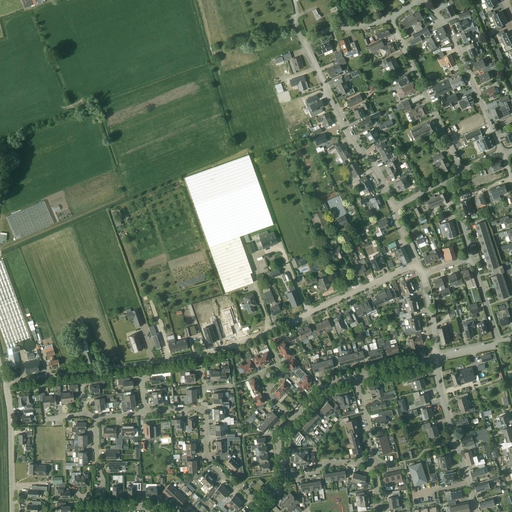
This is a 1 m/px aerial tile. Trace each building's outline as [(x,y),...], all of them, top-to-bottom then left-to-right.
[(455,6),(452,0),(451,0),(448,2),(450,6),(444,9),(448,18),(455,14),(452,7),(455,6)] [(485,2),(487,8),(486,9),(488,12),(494,9),(492,6),(499,3),(496,0),(490,0),(485,2)] [(318,15),(316,9),(312,11),(317,19),(321,17),(319,15),(318,15)] [(411,16),(422,35),(424,34),(426,32),(428,31),(429,31),(427,26),(423,29),(418,21),(423,18),(419,11),(411,16)] [(494,11),(488,14),(490,17),(491,16),(494,22),(505,17),(502,11),(496,14),(494,11)] [(422,35),(411,16),(402,22),(406,29),(412,25),(416,32),(413,34),(415,39),(417,38),(419,36),(422,35)] [(460,21),(456,22),(460,31),(464,29),(465,30),(470,28),(474,27),(469,16),(460,19),(460,21)] [(494,22),(493,22),(496,28),(495,28),(497,31),(503,29),(501,26),(508,23),(505,17),(494,22)] [(441,36),(443,39),(447,37),(446,34),(443,27),(436,30),(440,36),(441,36)] [(465,34),(462,35),(465,42),(475,38),(473,31),(471,32),(470,28),(465,30),(464,30),(465,34)] [(389,30),(377,34),(378,39),(391,35),(389,30)] [(435,43),(443,39),(441,36),(440,36),(436,30),(433,31),(435,35),(432,36),(430,37),(429,38),(430,40),(428,41),(428,42),(426,43),(426,44),(426,45),(427,46),(428,47),(427,47),(429,49),(430,49),(432,51),(439,47),(438,46),(437,46),(435,43)] [(504,30),(498,33),(499,36),(500,36),(503,41),(511,37),(511,31),(511,30),(505,33),(504,30)] [(420,36),(409,42),(411,46),(422,40),(420,36)] [(511,37),(503,41),(505,47),(504,47),(506,51),(511,48),(510,45),(511,44),(511,37)] [(351,49),(347,38),(341,41),(345,52),(346,57),(358,53),(356,47),(351,49)] [(382,40),(367,46),(370,52),(379,48),(380,49),(383,57),(396,51),(392,43),(385,46),(382,40)] [(324,44),(317,47),(320,55),(321,57),(325,56),(323,53),(333,49),(329,41),(323,44),(324,44)] [(481,51),(481,50),(480,50),(479,50),(476,42),(470,45),(472,49),(468,51),(471,58),(481,54),(481,53),(482,53),(482,52),(482,51),(481,51)] [(435,51),(436,54),(439,53),(440,57),(445,56),(442,48),(435,51)] [(334,53),(337,61),(343,58),(341,51),(334,53)] [(456,65),(451,54),(444,57),(444,58),(441,59),(443,65),(447,63),(449,68),(456,65)] [(301,64),(299,57),(292,59),(295,70),(303,68),(302,64),(301,64)] [(343,58),(337,61),(338,64),(327,69),(328,70),(327,70),(328,73),(329,73),(331,76),(332,78),(338,76),(337,74),(342,71),(340,66),(341,65),(341,66),(346,63),(344,57),(343,58)] [(391,61),(390,57),(382,61),(386,68),(389,66),(391,70),(398,66),(395,59),(391,61)] [(483,59),(474,63),(477,70),(482,68),(483,71),(490,68),(496,66),(496,65),(497,65),(495,61),(489,64),(485,65),(483,59)] [(484,74),(479,76),(482,83),(491,79),(489,73),(491,72),(491,70),(490,68),(483,71),(484,74)] [(409,74),(397,79),(400,84),(401,87),(412,82),(409,74)] [(439,95),(453,89),(465,84),(460,74),(450,79),(449,79),(449,80),(435,87),(435,86),(433,87),(437,97),(439,96),(439,95)] [(351,79),(349,75),(339,80),(341,83),(338,85),(342,95),(347,93),(348,96),(355,92),(353,88),(350,90),(346,81),(351,79)] [(290,82),(291,86),(298,84),(300,91),(308,88),(304,76),(290,81),(290,82)] [(503,81),(502,80),(491,84),(492,87),(485,90),(488,98),(497,94),(495,88),(500,86),(499,85),(500,85),(499,83),(503,81)] [(402,88),(398,90),(401,97),(405,95),(405,96),(409,94),(409,95),(410,96),(413,94),(412,92),(416,91),(413,83),(402,88)] [(363,101),(360,94),(347,101),(350,107),(363,101)] [(451,96),(442,101),(445,107),(450,105),(449,103),(453,101),(454,103),(459,101),(457,97),(456,94),(451,96)] [(464,109),(475,103),(471,94),(463,98),(464,100),(459,102),(462,109),(463,109),(464,109)] [(494,116),(495,119),(496,121),(499,119),(499,118),(502,117),(501,113),(510,110),(507,102),(510,100),(508,95),(500,99),(502,103),(501,104),(501,106),(492,110),(494,115),(494,116)] [(307,102),(306,103),(307,107),(311,106),(313,111),(310,113),(312,116),(311,117),(323,112),(323,111),(322,111),(321,108),(324,107),(321,100),(317,102),(314,103),(313,101),(315,101),(313,97),(306,100),(307,102)] [(368,102),(362,104),(364,107),(355,111),(356,115),(355,115),(356,118),(357,118),(358,118),(365,115),(363,111),(366,110),(366,109),(370,108),(368,102)] [(428,114),(424,105),(420,107),(409,112),(413,121),(424,116),(428,114)] [(366,119),(359,123),(363,129),(373,124),(372,123),(377,121),(375,117),(381,114),(380,111),(371,115),(372,117),(366,119)] [(330,118),(328,113),(320,117),(317,118),(319,123),(322,121),(325,128),(332,124),(330,118)] [(466,126),(469,132),(479,128),(477,124),(483,122),(479,114),(468,120),(470,124),(466,126)] [(398,123),(396,118),(392,119),(391,119),(379,124),(381,130),(387,127),(387,128),(394,126),(394,125),(398,123)] [(436,131),(431,121),(427,123),(427,124),(411,131),(416,140),(431,132),(432,133),(436,131)] [(320,128),(318,125),(312,128),(315,135),(322,132),(321,128),(320,128)] [(375,128),(371,131),(366,134),(369,139),(367,140),(370,143),(371,142),(372,143),(377,140),(377,139),(378,139),(379,141),(381,140),(380,138),(381,137),(378,133),(375,128)] [(480,129),(465,136),(467,140),(474,137),(476,141),(480,139),(485,151),(486,150),(486,151),(490,149),(489,149),(493,147),(488,135),(483,137),(481,134),(482,134),(480,129)] [(327,141),(324,134),(316,137),(315,135),(310,137),(312,142),(315,141),(317,146),(327,141)] [(461,140),(453,143),(457,151),(464,147),(461,140)] [(380,153),(391,148),(389,144),(387,145),(385,141),(375,146),(378,151),(379,151),(380,153)] [(340,146),(338,142),(333,145),(327,149),(330,153),(336,149),(341,157),(338,159),(341,164),(339,165),(340,168),(346,164),(344,160),(351,156),(345,147),(346,147),(344,144),(340,146)] [(393,153),(391,148),(380,153),(381,156),(383,162),(393,157),(391,154),(393,153)] [(438,154),(432,157),(437,167),(441,165),(444,172),(452,168),(446,157),(444,158),(444,157),(440,159),(438,154)] [(184,177),(209,247),(225,292),(253,282),(250,273),(252,272),(239,236),(273,224),(248,155),(184,177)] [(400,166),(397,160),(390,163),(392,167),(387,169),(391,178),(399,175),(396,168),(400,166)] [(500,161),(489,166),(489,167),(490,170),(491,172),(503,167),(500,161)] [(349,179),(352,184),(359,180),(360,179),(358,175),(362,174),(356,162),(348,166),(353,177),(349,179)] [(400,181),(394,184),(398,192),(410,186),(406,178),(407,177),(406,174),(399,178),(400,181)] [(360,183),(359,180),(352,184),(349,185),(350,188),(360,183)] [(373,190),(368,180),(360,184),(365,194),(373,190)] [(490,189),(493,196),(489,197),(491,202),(501,198),(500,195),(507,192),(505,184),(490,189)] [(489,207),(482,189),(472,192),(479,211),(489,207)] [(435,197),(434,195),(430,197),(431,199),(427,201),(431,209),(441,204),(441,205),(445,203),(449,201),(445,192),(441,194),(441,195),(435,197)] [(336,205),(341,203),(338,196),(322,203),(325,210),(336,205)] [(374,212),(380,209),(379,208),(382,206),(378,196),(369,200),(374,212)] [(470,199),(461,202),(465,215),(474,212),(470,199)] [(54,223),(44,200),(6,217),(15,240),(54,223)] [(346,214),(341,203),(336,205),(340,214),(338,215),(339,218),(334,221),(337,228),(348,223),(344,215),(346,214)] [(418,218),(422,216),(419,207),(414,209),(418,218)] [(321,212),(310,216),(314,226),(316,225),(319,230),(327,226),(321,212)] [(508,216),(500,218),(501,224),(505,223),(506,227),(511,225),(511,218),(508,219),(507,216),(508,216)] [(114,220),(116,227),(122,225),(119,218),(118,219),(114,220)] [(388,222),(386,219),(377,223),(381,232),(383,231),(389,228),(387,224),(386,222),(388,222)] [(447,231),(449,238),(458,235),(454,220),(440,224),(442,232),(447,231)] [(508,296),(503,279),(501,274),(503,273),(502,272),(505,271),(502,265),(498,266),(484,222),(475,224),(489,269),(497,267),(499,274),(492,276),(499,299),(508,296)] [(267,231),(258,234),(264,249),(278,243),(274,232),(268,234),(267,231)] [(416,238),(418,245),(425,242),(423,235),(416,238)] [(431,254),(433,261),(440,258),(437,252),(441,250),(436,239),(432,240),(436,249),(430,252),(431,254)] [(252,242),(246,245),(250,254),(256,252),(252,242)] [(343,256),(339,245),(326,251),(327,252),(323,254),(326,262),(328,261),(327,260),(329,259),(330,261),(343,256)] [(399,257),(407,253),(404,247),(398,249),(396,246),(390,249),(392,253),(396,251),(399,257)] [(456,258),(453,246),(442,249),(446,261),(456,258)] [(371,260),(375,271),(383,268),(381,264),(385,263),(381,253),(377,255),(377,254),(373,256),(374,259),(371,260)] [(410,260),(407,253),(399,257),(402,264),(410,260)] [(433,261),(431,254),(427,256),(426,253),(423,254),(427,263),(433,261)] [(307,264),(304,257),(297,260),(297,259),(291,261),(293,268),(299,266),(299,265),(301,264),(301,266),(307,264)] [(20,351),(19,346),(17,347),(16,342),(31,337),(3,260),(0,260),(0,327),(8,349),(7,349),(8,353),(11,369),(21,367),(17,352),(20,351)] [(365,261),(360,264),(364,272),(366,271),(365,270),(369,269),(365,261)] [(364,272),(360,264),(358,265),(359,267),(355,268),(358,275),(364,272)] [(270,273),(272,278),(280,275),(278,269),(270,273)] [(471,280),(468,269),(462,271),(467,285),(472,283),(474,287),(476,286),(474,279),(471,280)] [(410,279),(417,276),(415,271),(408,274),(410,279)] [(451,286),(455,285),(456,287),(463,284),(461,278),(457,280),(455,274),(448,276),(451,286)] [(334,285),(333,282),(331,283),(328,275),(317,279),(323,295),(334,291),(332,286),(334,285)] [(306,281),(308,286),(318,283),(316,278),(306,281)] [(444,284),(442,278),(434,280),(436,287),(440,285),(443,296),(450,293),(449,288),(445,289),(444,284)] [(401,284),(404,289),(413,285),(410,280),(401,284)] [(413,285),(404,289),(406,295),(403,296),(404,299),(409,297),(409,294),(415,290),(413,285)] [(389,289),(381,293),(384,301),(386,303),(387,304),(389,303),(390,301),(388,299),(392,297),(393,299),(397,297),(393,289),(389,291),(389,289)] [(301,303),(300,299),(296,290),(295,290),(290,292),(287,293),(289,299),(292,307),(301,303)] [(384,301),(381,293),(375,296),(376,297),(372,299),(376,307),(379,306),(378,303),(384,301)] [(253,306),(256,305),(253,294),(244,297),(249,313),(254,312),(253,306)] [(273,307),(270,308),(273,315),(281,312),(280,309),(282,308),(280,301),(276,303),(273,296),(265,299),(267,304),(271,303),(273,307)] [(409,297),(404,299),(404,302),(407,301),(408,303),(409,307),(418,304),(417,299),(414,299),(410,300),(409,297)] [(362,303),(366,312),(368,315),(371,314),(372,314),(373,314),(374,317),(375,317),(376,319),(379,318),(376,310),(372,302),(369,304),(367,301),(362,303)] [(511,315),(511,311),(508,301),(505,302),(507,308),(504,309),(506,313),(503,314),(504,318),(500,319),(501,321),(499,321),(498,323),(498,325),(501,324),(502,326),(510,323),(508,317),(511,315)] [(362,315),(366,312),(362,303),(357,306),(358,308),(355,310),(356,312),(358,317),(358,318),(362,316),(362,315)] [(418,304),(409,307),(409,310),(406,311),(407,313),(399,315),(399,318),(405,317),(411,315),(410,312),(420,310),(418,304)] [(131,311),(126,313),(127,317),(132,315),(137,327),(143,325),(142,323),(138,309),(131,311)] [(229,309),(222,312),(227,324),(222,325),(223,329),(222,330),(224,333),(225,333),(226,337),(233,335),(230,326),(234,325),(232,319),(229,309)] [(348,319),(345,320),(347,324),(349,323),(350,324),(355,322),(356,324),(360,322),(357,317),(358,317),(356,312),(353,314),(351,311),(350,311),(350,310),(345,312),(346,313),(345,313),(348,319)] [(409,325),(420,323),(419,317),(412,318),(411,315),(405,317),(406,320),(408,319),(409,325)] [(349,328),(347,324),(345,320),(345,319),(342,321),(340,318),(338,317),(337,318),(336,317),(333,319),(339,332),(349,328)] [(327,319),(321,322),(324,330),(325,330),(330,327),(332,330),(333,329),(335,333),(336,333),(331,322),(329,323),(327,319)] [(38,340),(34,320),(30,321),(34,341),(38,340)] [(469,323),(468,321),(464,322),(464,324),(467,338),(474,336),(472,328),(475,327),(474,322),(469,323)] [(476,324),(478,329),(480,328),(482,335),(488,333),(484,321),(478,323),(476,324)] [(324,330),(321,322),(315,325),(317,327),(314,328),(314,329),(317,335),(320,334),(319,332),(324,330)] [(414,333),(415,333),(414,330),(421,328),(420,323),(409,325),(404,326),(405,329),(404,329),(405,335),(414,333)] [(94,341),(88,325),(84,326),(90,342),(94,341)] [(303,327),(303,328),(307,337),(313,335),(314,337),(314,338),(318,336),(317,335),(314,329),(311,330),(308,325),(303,327)] [(197,334),(194,326),(185,328),(187,337),(197,334)] [(212,326),(203,329),(208,343),(213,341),(216,340),(213,332),(212,326)] [(307,337),(303,327),(297,330),(300,335),(297,337),(299,342),(303,341),(302,340),(307,337)] [(446,327),(438,329),(441,344),(451,342),(449,333),(447,327),(446,327)] [(415,333),(414,333),(416,338),(409,339),(411,349),(418,347),(417,345),(423,343),(420,332),(415,333)] [(90,350),(85,333),(73,337),(78,354),(80,353),(81,356),(84,355),(87,364),(94,361),(91,350),(90,350)] [(128,337),(134,353),(143,349),(137,333),(128,337)] [(159,334),(158,333),(155,334),(155,335),(152,336),(156,349),(163,347),(159,334)] [(171,353),(178,351),(174,338),(167,340),(171,353)] [(29,339),(28,339),(27,339),(27,340),(26,340),(25,341),(24,341),(24,342),(23,343),(23,344),(23,345),(23,346),(23,347),(23,348),(24,349),(25,350),(26,351),(27,351),(28,351),(29,352),(29,351),(30,351),(31,351),(32,351),(32,350),(33,350),(33,349),(34,349),(34,348),(35,347),(35,346),(35,345),(35,344),(34,343),(34,342),(33,341),(32,341),(32,340),(31,340),(30,339),(29,339)] [(175,342),(178,351),(188,348),(186,339),(175,342)] [(387,355),(393,354),(390,344),(389,340),(385,341),(386,345),(385,346),(387,355)] [(276,344),(280,352),(288,349),(284,341),(276,344)] [(376,342),(372,343),(376,358),(382,357),(380,349),(377,349),(376,342)] [(390,344),(393,354),(399,352),(396,343),(390,344)] [(55,355),(52,344),(45,346),(46,349),(45,349),(47,357),(50,357),(50,361),(51,367),(59,365),(58,359),(54,360),(53,355),(55,355)] [(78,355),(74,346),(69,347),(73,357),(78,355)] [(338,353),(336,353),(337,356),(339,364),(339,366),(345,364),(342,356),(341,352),(340,346),(337,347),(338,353)] [(359,348),(356,348),(359,361),(365,359),(362,351),(360,351),(359,348)] [(289,351),(288,349),(280,352),(281,355),(283,354),(286,359),(294,355),(291,350),(289,351)] [(349,363),(354,362),(352,353),(349,354),(348,350),(346,351),(349,363)] [(39,357),(37,351),(27,353),(28,359),(39,357)] [(260,353),(259,353),(264,365),(267,364),(266,362),(271,359),(268,351),(262,353),(260,353)] [(492,359),(491,354),(481,356),(483,362),(492,359)] [(262,366),(264,365),(261,357),(258,358),(257,356),(252,358),(252,359),(256,367),(261,364),(262,366)] [(296,362),(294,356),(286,360),(288,365),(286,366),(287,369),(290,368),(292,372),(300,368),(299,365),(296,367),(294,363),(296,362)] [(328,356),(325,356),(329,369),(334,367),(336,366),(335,364),(335,360),(332,361),(331,359),(329,359),(328,356)] [(324,370),(321,361),(319,362),(318,358),(316,359),(319,371),(324,370)] [(256,367),(252,359),(250,360),(249,359),(246,360),(248,363),(245,364),(249,372),(252,371),(251,369),(256,367)] [(39,360),(32,362),(34,372),(41,371),(39,360)] [(26,374),(34,372),(32,362),(24,363),(26,374)] [(246,374),(249,372),(245,364),(242,365),(241,363),(238,364),(239,367),(237,368),(240,374),(245,371),(246,374)] [(223,370),(219,370),(220,381),(226,380),(226,373),(229,373),(228,366),(225,366),(222,366),(223,370)] [(452,373),(454,381),(464,378),(464,379),(474,375),(472,367),(452,373)] [(185,382),(189,382),(189,384),(194,383),(194,381),(195,381),(194,374),(187,374),(187,370),(180,371),(180,377),(184,376),(185,382)] [(220,381),(219,370),(210,371),(210,381),(220,381)] [(171,375),(170,372),(157,374),(157,377),(150,378),(151,384),(160,383),(160,380),(165,379),(166,378),(165,376),(171,375)] [(305,375),(300,379),(309,387),(311,385),(309,383),(313,379),(308,375),(307,377),(305,375)] [(410,378),(406,379),(407,382),(407,383),(411,382),(413,390),(425,387),(423,378),(422,378),(421,375),(420,375),(412,377),(410,378)] [(464,378),(454,381),(455,386),(476,380),(474,375),(464,379),(464,378)] [(125,378),(118,379),(118,385),(123,384),(124,389),(125,388),(126,391),(131,391),(131,388),(133,387),(132,381),(130,381),(126,382),(125,378)] [(245,382),(249,390),(259,385),(258,382),(257,383),(255,380),(254,380),(253,378),(250,379),(250,380),(245,382)] [(309,387),(300,379),(300,380),(298,378),(295,382),(296,383),(294,385),(301,392),(305,388),(307,390),(309,387)] [(285,380),(279,387),(285,393),(290,388),(291,388),(293,386),(290,383),(291,383),(287,379),(285,380)] [(89,389),(89,392),(90,392),(94,392),(95,395),(100,394),(99,391),(100,391),(99,387),(103,387),(103,384),(105,383),(105,380),(96,381),(96,385),(90,386),(90,389),(89,389)] [(66,393),(67,402),(74,401),(73,395),(76,394),(75,388),(78,388),(78,384),(69,385),(70,392),(66,393)] [(387,395),(395,393),(394,390),(382,393),(381,388),(378,389),(378,388),(380,388),(379,384),(368,387),(370,393),(376,392),(377,398),(387,395)] [(261,388),(259,385),(249,390),(252,398),(255,397),(257,396),(260,394),(259,392),(261,391),(259,388),(261,388)] [(155,392),(152,392),(153,398),(162,397),(161,392),(166,391),(165,387),(158,388),(158,391),(155,392)] [(279,387),(273,393),(278,397),(279,399),(281,397),(285,393),(279,387)] [(213,393),(213,398),(222,398),(222,397),(225,397),(225,389),(215,390),(215,391),(214,391),(214,393),(213,393)] [(57,390),(57,392),(58,397),(61,396),(61,403),(67,402),(66,393),(60,394),(60,390),(57,390)] [(49,396),(50,406),(56,405),(55,398),(58,398),(58,397),(57,392),(54,392),(55,395),(49,396)] [(121,396),(122,401),(135,400),(134,394),(133,392),(116,393),(117,397),(121,396)] [(419,396),(418,392),(413,393),(415,401),(420,400),(421,404),(429,401),(427,393),(419,396)] [(31,404),(30,393),(18,395),(20,407),(24,406),(23,401),(24,400),(26,400),(27,401),(27,403),(28,404),(31,404)] [(50,406),(49,396),(45,396),(44,393),(39,393),(40,400),(43,400),(44,407),(50,406)] [(395,393),(387,395),(377,398),(378,400),(376,400),(376,401),(371,403),(373,410),(385,407),(384,401),(394,399),(393,398),(396,397),(395,393)] [(460,405),(470,402),(469,399),(467,400),(466,397),(468,396),(467,393),(461,395),(462,398),(458,399),(460,405)] [(95,405),(107,403),(107,398),(113,397),(113,394),(100,395),(101,398),(94,399),(95,405)] [(196,400),(196,394),(187,395),(184,395),(184,400),(184,401),(185,403),(184,404),(187,404),(187,401),(196,400)] [(344,395),(347,407),(350,406),(349,403),(352,403),(352,402),(356,401),(354,396),(351,397),(350,394),(344,395)] [(257,396),(255,397),(256,399),(257,402),(255,403),(256,406),(264,402),(263,399),(265,398),(264,395),(258,398),(257,396)] [(339,400),(333,402),(338,406),(338,407),(337,408),(339,409),(339,410),(340,409),(339,409),(347,407),(344,395),(338,397),(339,400)] [(162,397),(153,398),(153,403),(161,402),(161,405),(168,404),(167,396),(162,397)] [(223,402),(222,398),(213,398),(213,400),(212,400),(212,402),(213,402),(213,403),(222,403),(222,406),(229,405),(229,402),(223,402)] [(403,399),(398,400),(401,412),(407,410),(403,399)] [(135,400),(122,401),(122,405),(122,406),(121,406),(121,410),(128,409),(128,406),(135,405),(135,400)] [(327,402),(323,406),(330,413),(330,412),(332,410),(333,412),(335,412),(335,411),(337,412),(339,413),(340,412),(339,410),(339,409),(337,408),(338,407),(338,406),(333,402),(332,401),(330,404),(331,405),(331,406),(327,402)] [(470,402),(460,405),(462,411),(468,410),(469,413),(475,411),(475,408),(470,409),(469,406),(471,405),(470,402)] [(108,408),(107,403),(95,405),(96,410),(102,409),(103,412),(109,411),(109,408),(108,408)] [(229,408),(229,405),(222,406),(222,408),(212,409),(212,414),(223,414),(223,409),(229,408)] [(330,413),(323,406),(320,410),(325,415),(323,417),(327,421),(330,419),(328,418),(332,414),(330,412),(330,413)] [(418,409),(413,410),(415,416),(421,414),(424,414),(426,418),(433,416),(433,415),(434,415),(433,412),(432,412),(431,408),(421,411),(420,408),(418,409)] [(34,409),(27,410),(27,414),(21,415),(21,422),(26,421),(26,422),(32,422),(31,416),(35,415),(34,409)] [(377,426),(381,425),(381,427),(384,426),(384,424),(387,423),(385,418),(389,417),(387,411),(384,412),(385,416),(375,418),(377,426)] [(267,414),(274,421),(278,417),(272,412),(269,414),(268,413),(267,414)] [(316,413),(312,417),(319,424),(320,422),(319,421),(322,419),(316,413)] [(224,417),(223,414),(212,414),(212,419),(221,419),(222,422),(233,421),(233,418),(230,418),(230,417),(224,417)] [(270,425),(274,421),(267,414),(266,416),(267,417),(265,419),(270,425)] [(498,428),(500,427),(507,425),(506,422),(509,421),(507,415),(500,417),(501,421),(496,422),(498,428)] [(465,418),(465,416),(458,418),(459,420),(456,421),(458,427),(469,424),(469,423),(473,422),(471,416),(465,418)] [(319,424),(312,417),(309,421),(316,427),(319,424)] [(349,421),(348,417),(342,419),(339,420),(340,423),(346,422),(349,432),(347,432),(353,454),(350,454),(351,458),(357,457),(356,453),(362,451),(357,430),(358,430),(356,419),(349,421)] [(74,429),(72,429),(72,432),(75,432),(79,432),(79,429),(86,429),(86,422),(84,422),(84,419),(82,418),(80,418),(80,422),(76,422),(76,426),(74,426),(74,429)] [(195,428),(194,418),(188,419),(188,426),(184,426),(185,432),(191,432),(191,428),(195,428)] [(181,419),(175,420),(175,425),(175,428),(179,428),(179,430),(185,430),(184,422),(181,422),(181,419)] [(260,422),(267,428),(270,425),(265,419),(263,422),(261,420),(260,422)] [(162,428),(171,428),(171,420),(162,420),(162,428)] [(215,430),(228,430),(227,425),(230,424),(230,421),(223,422),(223,424),(215,425),(215,430)] [(316,427),(309,421),(305,424),(312,431),(316,427)] [(263,432),(267,428),(260,422),(259,423),(260,425),(258,427),(263,432)] [(153,423),(144,423),(145,438),(154,437),(154,436),(158,436),(157,426),(154,427),(153,423)] [(431,427),(430,423),(422,425),(424,430),(429,429),(431,437),(439,435),(436,425),(431,427)] [(312,431),(305,424),(302,428),(308,434),(310,431),(311,432),(312,431)] [(128,437),(128,425),(122,425),(122,436),(119,436),(119,438),(119,449),(122,449),(122,443),(122,439),(128,439),(128,437)] [(128,425),(128,437),(131,437),(131,440),(134,440),(134,442),(138,442),(138,436),(134,436),(134,425),(128,425)] [(503,436),(511,433),(511,431),(511,427),(507,428),(507,425),(500,427),(501,430),(503,430),(504,433),(502,433),(503,436)] [(461,437),(462,443),(465,443),(466,447),(475,444),(473,440),(474,440),(482,437),(484,442),(490,441),(486,428),(475,431),(468,432),(469,435),(461,437)] [(30,445),(29,436),(32,436),(32,430),(25,431),(25,435),(19,435),(19,443),(25,443),(25,450),(26,450),(26,452),(30,451),(30,450),(32,450),(32,445),(30,445)] [(228,430),(215,430),(215,435),(227,435),(227,438),(229,437),(235,437),(234,434),(228,434),(228,430)] [(309,438),(303,431),(300,434),(298,432),(294,437),(293,439),(293,443),(295,445),(303,444),(303,441),(305,439),(308,439),(309,438)] [(74,435),(74,440),(78,440),(87,440),(87,435),(80,435),(80,432),(79,432),(75,432),(75,435),(74,435)] [(511,440),(511,433),(500,437),(500,440),(506,438),(507,442),(501,443),(501,446),(511,443),(511,441),(511,440)] [(376,438),(377,443),(388,440),(386,435),(376,438)] [(223,441),(216,441),(216,447),(228,446),(230,446),(229,441),(235,440),(235,437),(229,437),(227,438),(223,438),(223,441)] [(252,448),(258,448),(260,447),(259,444),(266,443),(265,438),(256,439),(257,445),(251,445),(252,448)] [(377,443),(379,449),(389,446),(388,440),(377,443)] [(183,450),(186,450),(195,449),(195,443),(185,444),(184,441),(179,441),(179,444),(182,444),(183,450)] [(141,442),(138,442),(139,450),(142,450),(146,450),(146,442),(141,442)] [(507,452),(508,455),(511,453),(511,443),(501,446),(502,449),(508,448),(509,451),(507,452)] [(485,449),(486,453),(489,453),(492,452),(490,448),(489,444),(481,446),(482,450),(485,449)] [(228,446),(216,447),(217,452),(223,452),(223,455),(228,454),(228,446)] [(258,448),(259,456),(261,456),(261,453),(267,452),(266,446),(260,447),(258,448)] [(391,452),(389,446),(379,449),(380,455),(391,452)] [(106,454),(105,454),(105,457),(106,457),(106,459),(118,459),(119,458),(119,453),(119,449),(116,449),(113,449),(113,452),(106,452),(106,454)] [(179,455),(179,459),(190,458),(189,455),(196,454),(195,449),(186,450),(186,453),(185,453),(182,455),(179,455)] [(465,452),(467,459),(473,457),(472,453),(476,452),(475,449),(465,452)] [(303,465),(304,470),(307,469),(306,464),(310,464),(309,459),(315,458),(314,453),(307,454),(307,450),(301,451),(294,452),(295,456),(289,456),(290,463),(296,462),(296,466),(303,465)] [(438,457),(439,463),(451,461),(451,458),(452,458),(451,455),(450,455),(443,456),(442,453),(439,453),(439,454),(436,455),(436,458),(438,457)] [(225,464),(229,468),(235,461),(233,459),(235,457),(233,455),(229,459),(228,458),(227,458),(227,455),(223,455),(220,455),(220,459),(221,460),(227,460),(228,461),(225,464)] [(268,455),(261,456),(259,456),(255,457),(256,462),(255,462),(256,465),(259,465),(263,464),(262,461),(269,460),(268,455)] [(477,456),(473,457),(467,459),(469,465),(475,463),(476,466),(479,465),(484,463),(483,460),(479,461),(477,456)] [(76,462),(74,462),(74,463),(74,466),(81,466),(85,466),(85,463),(87,463),(87,457),(76,457),(76,462)] [(184,467),(197,466),(196,460),(190,461),(190,458),(179,459),(180,461),(184,461),(184,467)] [(243,473),(242,466),(240,463),(239,464),(235,461),(229,468),(233,471),(238,466),(239,467),(240,473),(243,473)] [(451,461),(439,463),(440,469),(439,469),(440,473),(446,471),(445,468),(452,466),(453,466),(453,463),(452,463),(451,461)] [(125,468),(125,462),(116,462),(116,465),(109,465),(109,467),(108,467),(107,468),(108,470),(108,471),(109,471),(118,471),(118,468),(125,468)] [(259,470),(257,470),(258,472),(258,475),(262,475),(262,473),(264,473),(267,472),(266,469),(269,469),(270,469),(269,463),(263,464),(259,465),(259,470)] [(427,481),(421,463),(409,466),(415,485),(427,481)] [(484,463),(479,465),(480,469),(474,471),(473,469),(470,470),(473,478),(485,474),(484,468),(486,467),(485,463),(484,463)] [(36,476),(46,476),(46,466),(36,465),(36,464),(30,464),(29,474),(36,474),(36,476)] [(401,470),(395,472),(397,483),(403,481),(401,470)] [(80,486),(80,475),(80,473),(77,473),(77,472),(71,472),(71,478),(74,478),(74,486),(80,486)] [(83,475),(80,475),(80,486),(86,486),(86,482),(89,482),(89,478),(89,472),(83,472),(83,475)] [(389,473),(392,484),(397,483),(395,472),(389,473)] [(444,475),(446,482),(457,480),(456,472),(444,475)] [(194,479),(194,480),(202,487),(205,484),(204,484),(211,477),(207,473),(203,478),(201,476),(199,477),(198,476),(194,479)] [(348,479),(346,485),(347,487),(349,488),(349,486),(349,485),(350,486),(350,484),(356,485),(357,482),(359,475),(353,473),(351,480),(348,479)] [(392,484),(389,473),(383,474),(386,485),(392,484)] [(359,475),(357,482),(361,484),(360,486),(362,487),(362,489),(365,490),(367,484),(363,483),(365,476),(359,475)] [(186,485),(194,480),(194,479),(192,477),(186,481),(185,479),(182,482),(186,485)] [(204,484),(205,484),(208,488),(206,490),(209,492),(213,487),(211,485),(215,481),(211,477),(204,484)] [(122,488),(122,482),(117,482),(116,482),(116,486),(113,486),(113,496),(119,496),(119,488),(122,488)] [(490,488),(489,482),(475,486),(477,492),(490,488)] [(141,490),(141,483),(133,483),(133,486),(128,486),(128,496),(135,496),(135,490),(141,490)] [(163,491),(167,495),(175,487),(170,483),(163,491)] [(214,491),(218,495),(225,488),(221,484),(214,491)] [(47,487),(42,486),(36,486),(36,489),(28,489),(28,497),(38,497),(38,492),(46,492),(47,487)] [(63,491),(63,487),(56,487),(56,495),(60,495),(60,498),(70,498),(70,491),(63,491)] [(178,491),(175,487),(167,495),(171,499),(178,491)] [(225,488),(218,495),(222,499),(229,492),(225,488)] [(451,492),(451,491),(445,492),(446,495),(449,494),(453,496),(453,499),(463,497),(463,496),(464,496),(463,492),(462,493),(462,490),(451,492)] [(182,495),(178,491),(171,499),(175,503),(182,495)] [(290,503),(295,498),(290,493),(287,496),(283,492),(281,494),(290,503)] [(362,492),(355,494),(355,496),(356,496),(358,496),(359,502),(369,500),(369,496),(368,497),(368,495),(363,495),(362,492)] [(389,497),(389,503),(399,501),(398,496),(400,496),(400,493),(392,494),(393,497),(389,497)] [(232,505),(239,498),(235,494),(228,502),(232,505)] [(285,508),(290,503),(281,494),(279,496),(283,500),(280,503),(285,508)] [(186,499),(182,495),(175,503),(179,506),(186,499)] [(493,498),(480,502),(482,509),(499,504),(497,499),(497,497),(493,498)] [(243,502),(239,498),(230,508),(232,510),(234,508),(236,509),(243,502)] [(295,498),(290,503),(299,511),(302,510),(297,505),(300,502),(295,498)] [(224,502),(219,507),(221,509),(227,502),(225,500),(224,502)] [(359,502),(356,502),(357,507),(358,511),(361,511),(361,507),(369,506),(369,503),(370,503),(369,500),(359,502)] [(447,511),(450,511),(451,511),(456,511),(469,508),(468,502),(456,504),(455,500),(448,501),(448,506),(446,506),(447,511)] [(41,502),(35,501),(35,505),(27,504),(27,511),(29,511),(37,511),(38,507),(41,507),(41,502)] [(399,501),(389,503),(390,508),(394,507),(395,510),(402,509),(402,506),(400,506),(399,501)] [(64,505),(64,502),(57,503),(57,509),(61,509),(60,511),(70,511),(70,506),(65,506),(64,505)] [(299,511),(290,503),(285,508),(289,511),(290,511),(291,511),(299,511)]
